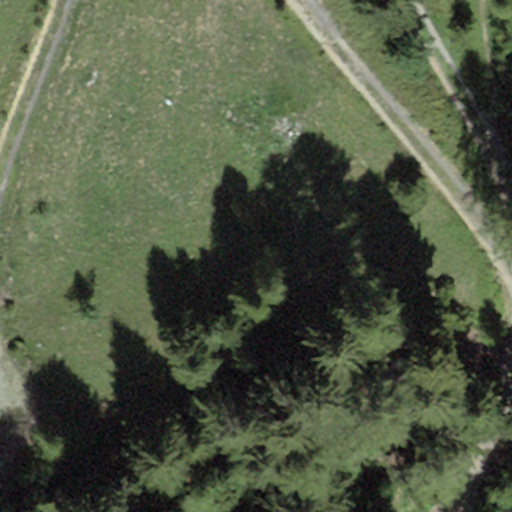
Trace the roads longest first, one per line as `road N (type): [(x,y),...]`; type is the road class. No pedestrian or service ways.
road 1 (track): [(305,0),(511,274)]
road 2 (track): [(0,164),(59,0)]
